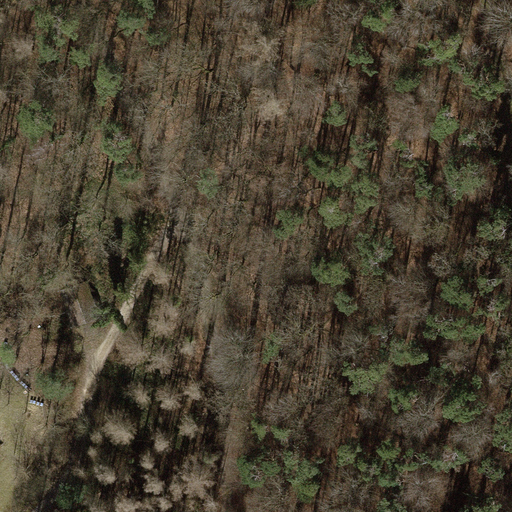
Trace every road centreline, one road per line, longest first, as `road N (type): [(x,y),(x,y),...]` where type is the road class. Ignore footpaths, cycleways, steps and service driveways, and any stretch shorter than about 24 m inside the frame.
road 1 (track): [(43,511),(73,472),(99,358),(182,217)]
road 2 (track): [(182,217),(224,403),(222,511)]
road 3 (track): [(84,0),(157,147),(182,217)]
